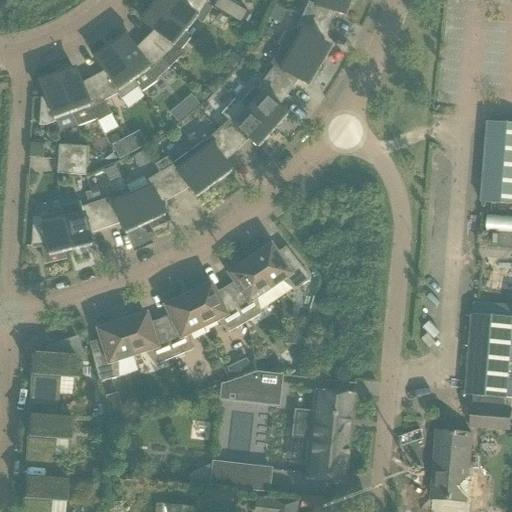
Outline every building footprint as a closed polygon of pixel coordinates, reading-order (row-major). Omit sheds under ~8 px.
[(172,0),(158,0),(152,8),(184,33),(188,29),(195,20),(201,24),(211,8),(206,5),(197,0),(178,0),(176,3),(172,0)] [(345,17),(351,0),(316,0),(315,5),(308,3),(301,17),(326,29),(333,13),(345,17)] [(190,38),(184,33),(152,8),(140,22),(152,32),(150,34),(143,41),(169,69),(182,56),(179,52),(190,38)] [(319,44),(326,29),(301,17),(294,31),(282,34),(277,44),(280,46),(285,49),(291,52),(319,69),(330,50),(319,44)] [(169,69),(143,41),(136,48),(133,50),(124,38),(109,49),(133,82),(137,88),(141,93),(156,82),(155,81),(169,69)] [(308,87),(319,69),(291,52),(285,49),(280,46),(270,64),(274,66),(265,78),(287,95),(297,81),(308,87)] [(116,95),(120,101),(137,88),(133,82),(109,49),(94,60),(103,72),(100,74),(91,79),(103,102),(116,95)] [(110,116),(103,102),(91,79),(82,84),(79,85),(74,70),(56,77),(70,115),(77,128),(96,120),(97,122),(110,116)] [(45,126),(53,123),(53,122),(70,115),(56,77),(39,83),(44,98),(40,99),(38,126),(45,126)] [(277,109),(287,95),(265,78),(255,91),(253,89),(239,104),(247,111),(272,133),(286,117),(277,109)] [(195,95),(171,110),(177,121),(201,105),(195,95)] [(272,133),(247,111),(239,104),(235,100),(221,115),(228,121),(217,131),(235,152),(248,141),(257,149),(272,133)] [(511,125),(487,123),(480,204),(511,206),(511,323),(511,324),(511,319),(511,308),(473,305),(465,396),(478,397),(506,399),(506,398),(511,398),(511,125)] [(120,158),(148,145),(141,130),(113,143),(120,158)] [(223,163),(235,152),(217,131),(205,142),(189,153),(194,160),(193,160),(212,186),(230,173),(223,163)] [(58,146),(57,159),(86,161),(87,148),(58,146)] [(212,186),(193,160),(194,160),(189,153),(172,165),(166,158),(153,166),(159,174),(173,198),(188,189),(195,199),(212,186)] [(85,176),(86,161),(57,159),(56,175),(85,176)] [(158,206),(173,198),(159,174),(146,182),(149,189),(130,197),(144,226),(149,224),(152,230),(169,222),(163,209),(160,210),(158,206)] [(144,226),(130,197),(112,205),(109,199),(94,204),(103,230),(119,224),(124,235),(144,226)] [(87,235),(103,230),(94,204),(79,209),(78,203),(60,207),(61,214),(62,221),(69,252),(90,247),(87,235)] [(62,221),(61,214),(40,218),(32,219),(30,247),(41,246),(45,264),(65,259),(63,254),(69,252),(62,221)] [(489,247),(511,249),(511,235),(490,233),(489,247)] [(488,245),(488,235),(478,234),(478,244),(488,245)] [(270,247),(257,255),(249,261),(269,289),(281,281),(295,292),(310,279),(285,248),(275,254),(270,247)] [(269,289),(249,261),(228,275),(233,283),(224,289),(245,324),(261,315),(256,298),(269,289)] [(245,324),(224,289),(214,294),(210,285),(187,296),(203,327),(216,321),(228,334),(245,324)] [(203,327),(187,296),(165,308),(169,316),(159,321),(174,359),(192,351),(190,334),(203,327)] [(174,359),(159,321),(148,324),(145,315),(121,323),(132,356),(146,352),(157,366),(174,359)] [(132,356),(121,323),(97,331),(100,340),(88,344),(99,383),(118,379),(118,361),(132,356)] [(34,354),(30,405),(56,407),(58,376),(73,377),(75,360),(81,360),(75,341),(43,351),(43,355),(34,354)] [(221,386),(219,401),(228,402),(229,397),(233,398),(232,402),(278,407),(282,376),(256,374),(221,386)] [(294,414),(291,436),(310,438),(305,479),(345,484),(355,394),(315,390),(313,416),(294,414)] [(511,430),(511,398),(506,398),(506,399),(478,397),(477,409),(476,409),(474,427),(511,430)] [(52,469),(53,457),(54,440),(69,441),(71,419),(30,416),(26,467),(52,469)] [(472,434),(442,432),(440,461),(436,461),(434,499),(468,501),(468,497),(482,498),(484,478),(469,477),(472,434)] [(244,490),(247,467),(212,463),(211,465),(209,486),(244,490)] [(189,476),(188,485),(209,487),(209,486),(211,465),(190,476),(189,476)] [(67,481),(45,480),(25,478),(22,511),(49,511),(50,502),(65,503),(67,481)] [(293,511),(295,500),(271,497),(269,511),(293,511)] [(313,509),(312,511),(338,511),(340,502),(303,497),(302,508),(313,509)]
